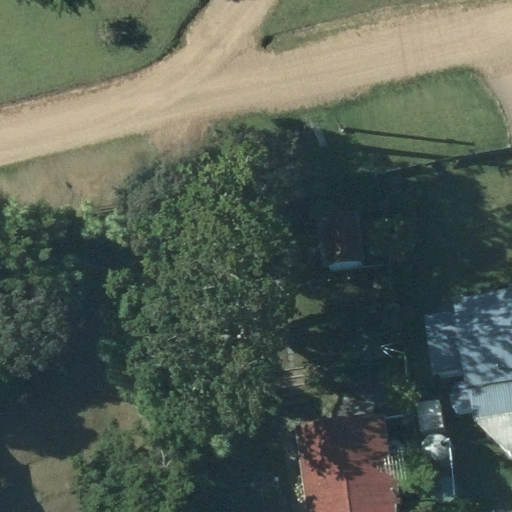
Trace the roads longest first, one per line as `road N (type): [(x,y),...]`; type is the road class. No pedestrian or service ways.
road 1 (residential): [(511,27),(176,95)]
road 2 (residential): [(176,95),(0,133)]
road 3 (residential): [(176,95),(251,0)]
